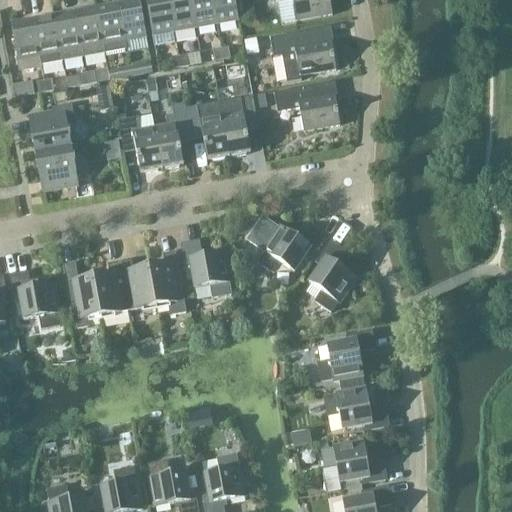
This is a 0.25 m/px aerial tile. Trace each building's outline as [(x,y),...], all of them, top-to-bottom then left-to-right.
[(152,39),(174,35),(167,0),(163,0),(146,3),(152,39)] [(167,0),(174,35),(195,31),(189,0),(167,0)] [(211,0),(189,0),(195,31),(217,27),(211,0)] [(234,0),(211,0),(217,27),(238,23),(234,0)] [(295,23),(332,17),(329,0),(268,0),(270,5),(291,1),(295,23)] [(140,4),(118,8),(124,44),(146,40),(140,4)] [(124,44),(118,8),(97,12),(103,48),(105,56),(126,52),(124,44)] [(105,56),(103,48),(97,12),(76,16),(83,60),(105,56)] [(76,16),(54,20),(62,64),(83,60),(76,16)] [(41,68),(62,64),(54,20),(33,24),(41,68)] [(41,68),(33,24),(11,28),(18,63),(19,69),(20,71),(22,72),(25,72),(41,69),(41,68)] [(273,60),(282,58),(287,85),(301,83),(300,78),(336,72),(331,43),(325,44),(323,30),(270,40),(273,60)] [(229,49),(221,50),(223,62),(231,61),(229,49)] [(223,62),(221,50),(213,52),(215,64),(223,62)] [(186,57),(178,58),(181,70),(188,68),(186,57)] [(181,70),(178,58),(170,60),(173,71),(181,70)] [(150,65),(108,73),(110,84),(152,76),(150,65)] [(87,75),(89,86),(96,85),(94,74),(87,75)] [(67,90),(89,86),(87,75),(78,77),(78,78),(65,81),(67,90)] [(145,103),(161,103),(160,86),(176,86),(176,77),(145,78),(145,103)] [(45,83),(47,94),(54,93),(52,81),(45,83)] [(38,96),(47,94),(45,83),(36,84),(38,96)] [(303,134),(340,127),(335,99),(329,100),(327,86),(274,95),(277,115),(299,112),(303,134)] [(252,98),(219,104),(229,159),(250,155),(246,128),(257,126),(252,98)] [(219,104),(185,110),(190,138),(202,136),(207,163),(229,159),(219,104)] [(167,127),(154,130),(162,171),(184,167),(179,140),(190,138),(185,110),(184,106),(171,108),(173,117),(165,118),(167,127)] [(28,118),(35,157),(71,150),(65,112),(28,118)] [(140,175),(162,171),(154,130),(141,132),(139,119),(118,123),(123,150),(135,148),(140,175)] [(78,188),(71,150),(35,157),(42,195),(78,188)] [(264,221),(249,243),(265,254),(264,254),(265,255),(258,265),(274,276),(281,266),(294,275),(306,258),(310,260),(325,240),(311,230),(302,243),(281,229),(280,231),(264,221)] [(339,306),(358,281),(337,267),(346,254),(332,244),(316,265),(320,268),(309,285),(322,294),(315,304),(330,315),(337,305),(339,306)] [(229,285),(231,285),(227,256),(202,260),(200,245),(183,248),(187,272),(191,271),(194,291),(210,288),(212,300),(231,297),(229,285)] [(166,268),(150,271),(157,310),(168,308),(170,318),(187,316),(177,257),(165,259),(166,268)] [(133,264),(121,266),(129,315),(157,310),(150,271),(135,273),(133,264)] [(89,321),(101,319),(95,280),(78,282),(76,266),(63,268),(66,284),(74,332),(90,329),(89,321)] [(110,277),(95,280),(101,319),(129,315),(121,266),(109,268),(110,277)] [(55,286),(38,289),(37,282),(29,283),(27,275),(10,278),(15,303),(19,302),(23,322),(39,320),(41,332),(60,328),(58,316),(60,316),(55,286)] [(338,384),(339,389),(363,385),(362,379),(363,379),(358,354),(374,352),(371,335),(346,339),(347,344),(327,347),(330,363),(317,366),(321,384),(333,382),(333,384),(338,384)] [(364,390),(363,385),(339,389),(340,394),(335,395),(336,398),(324,400),(327,419),(339,417),(342,432),(363,429),(364,433),(389,429),(385,412),(370,415),(365,390),(364,390)] [(361,487),(386,482),(383,465),(367,468),(362,443),(333,449),(333,451),(321,453),(325,472),(337,470),(340,486),(360,482),(361,487)] [(207,497),(203,498),(205,511),(222,511),(221,504),(246,499),(241,470),(238,470),(236,458),(217,461),(220,474),(204,477),(207,497)] [(178,506),(179,511),(197,511),(194,493),(189,494),(185,474),(169,477),(167,465),(148,468),(151,480),(148,481),(154,510),(178,506)] [(104,510),(99,511),(142,511),(137,483),(135,483),(133,471),(114,474),(116,486),(100,489),(104,510)] [(48,511),(86,511),(84,498),(68,501),(66,489),(47,493),(49,505),(47,505),(48,511)] [(375,511),(375,510),(390,507),(387,490),(363,494),(363,499),(343,503),(344,511),(375,511)]
